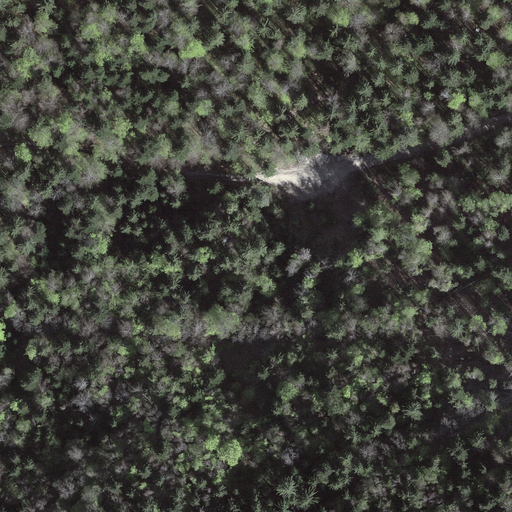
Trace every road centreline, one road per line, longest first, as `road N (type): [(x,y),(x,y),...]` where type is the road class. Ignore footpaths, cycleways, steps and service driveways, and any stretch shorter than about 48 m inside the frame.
road 1 (track): [(0,147),(44,142),(145,172),(322,179),(511,117)]
road 2 (track): [(0,317),(24,329),(191,339),(511,330)]
road 3 (track): [(511,395),(292,511)]
